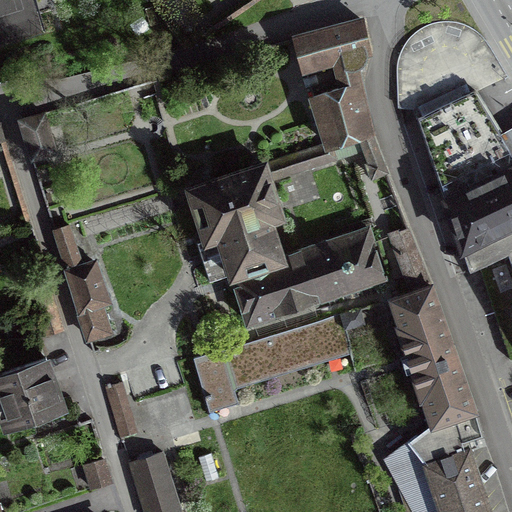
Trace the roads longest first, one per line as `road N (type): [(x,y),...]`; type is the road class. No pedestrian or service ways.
road 1 (residential): [(381,0),(377,79),(511,488)]
road 2 (residential): [(130,511),(4,109)]
road 3 (residential): [(364,0),(4,109)]
